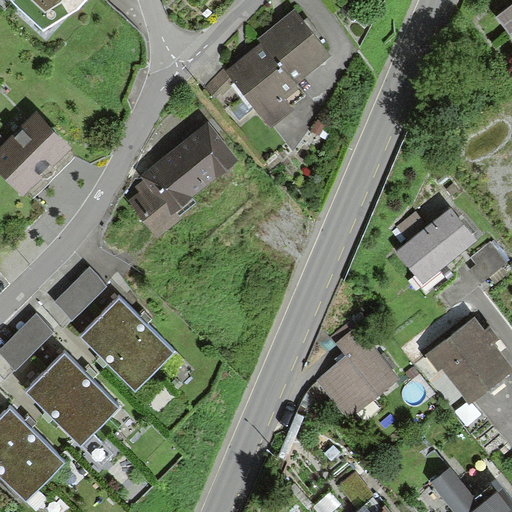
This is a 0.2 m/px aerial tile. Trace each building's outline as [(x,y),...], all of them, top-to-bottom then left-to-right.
[(17,0),(44,20),(76,0),(17,0)] [(364,6),(357,0),(347,0),(341,8),(354,18),(364,6)] [(511,0),(507,0),(496,9),(511,29),(511,0)] [(296,3),(259,33),(262,37),(279,57),(281,56),(297,75),(332,47),(296,3)] [(279,57),(262,37),(226,67),(246,91),(271,121),(295,102),(286,91),(300,79),(297,75),(281,56),(279,57)] [(246,91),(226,67),(225,65),(205,84),(227,107),(246,91)] [(6,136),(0,141),(0,163),(23,187),(72,138),(38,104),(6,136)] [(238,151),(209,116),(141,172),(144,176),(135,184),(139,189),(130,196),(158,230),(182,211),(175,202),(238,151)] [(478,232),(452,200),(397,244),(423,276),(444,259),(478,232)] [(491,240),(491,239),(471,256),(476,262),(470,267),(482,280),(508,259),(507,258),(509,256),(494,238),(491,240)] [(90,263),(56,297),(72,313),(106,279),(90,263)] [(120,290),(81,329),(105,352),(135,383),(174,344),(144,314),(120,290)] [(36,309),(0,346),(0,348),(16,364),(53,325),(36,309)] [(476,319),(426,358),(439,374),(443,371),(470,404),(493,386),(511,370),(511,365),(494,344),(500,340),(491,329),(486,332),(476,319)] [(401,370),(358,320),(336,339),(348,352),(343,356),(318,377),(349,414),(401,370)] [(65,345),(27,383),(51,407),(81,438),(120,399),(90,370),(65,345)] [(10,400),(0,410),(0,466),(27,494),(65,454),(29,418),(10,400)] [(511,511),(511,490),(501,478),(480,496),(450,461),(430,477),(459,511),(458,511),(511,511)] [(374,490),(356,469),(342,480),(343,482),(340,484),(356,505),(374,490)] [(395,511),(385,500),(370,511),(395,511)]
